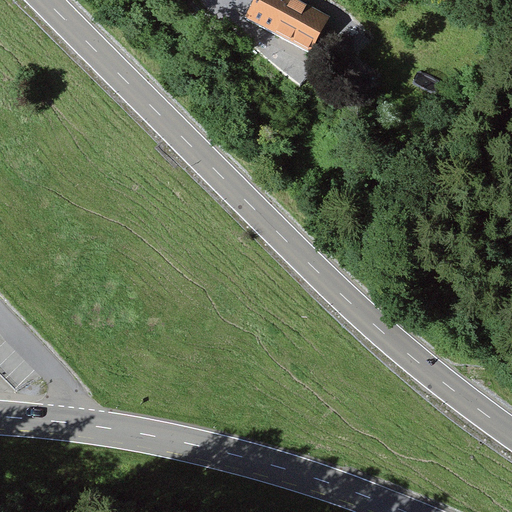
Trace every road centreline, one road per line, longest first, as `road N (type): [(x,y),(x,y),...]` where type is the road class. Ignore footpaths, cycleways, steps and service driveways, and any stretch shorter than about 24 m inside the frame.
road 1 (tertiary): [(511,432),(380,330),(47,0)]
road 2 (secondary): [(0,417),(248,457),(405,511)]
road 3 (track): [(0,316),(73,400),(72,423)]
